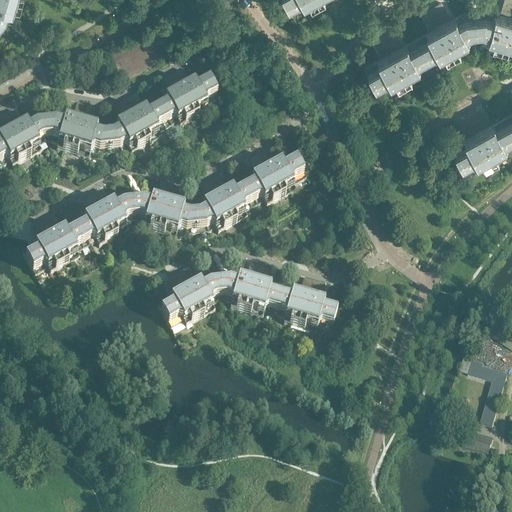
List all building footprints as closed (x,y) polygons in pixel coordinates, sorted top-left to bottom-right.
[(17,11),(20,0),(0,0),(0,29),(2,26),(10,17),(12,10),(17,11)] [(284,0),(290,10),(302,3),(305,8),(318,0),(284,0)] [(511,0),(503,0),(500,11),(501,15),(486,10),(461,13),(450,19),(450,16),(443,4),(440,2),(423,12),(423,15),(429,27),(432,29),(418,37),(421,43),(430,60),(438,56),(440,60),(470,44),(467,39),(474,35),(478,35),(486,37),(485,43),(511,50),(511,0)] [(430,60),(421,43),(418,37),(401,46),(401,43),(394,31),(392,29),(374,39),(374,42),(381,54),(383,56),(364,67),(376,89),(389,83),(392,87),(421,71),(418,66),(430,60)] [(229,102),(224,94),(217,98),(207,79),(189,88),(189,85),(182,73),(180,71),(162,81),(162,84),(169,96),(172,98),(157,106),(170,128),(174,126),(176,131),(209,113),(206,108),(217,102),(220,107),(229,102)] [(158,135),(170,128),(157,106),(140,115),(140,112),(134,100),(131,98),(113,108),(114,111),(120,123),(123,125),(109,132),(105,133),(92,129),(94,127),(98,114),(97,111),(78,105),(76,107),(72,120),(73,124),(58,119),(45,121),(33,122),(22,129),(21,125),(15,113),(12,111),(0,118),(0,134),(1,136),(4,138),(0,140),(0,165),(2,169),(10,165),(12,169),(41,153),(39,148),(46,144),(47,144),(50,144),(58,146),(57,151),(89,161),(90,156),(98,158),(121,155),(122,155),(128,151),(131,156),(160,140),(158,135)] [(505,146),(511,142),(511,126),(506,116),(488,126),(488,122),(481,111),(478,109),(461,119),(461,122),(467,134),(470,135),(464,139),(451,146),(463,169),(476,162),(478,167),(508,151),(505,146)] [(306,181),(293,158),(281,165),(276,168),(276,164),(269,152),(266,151),(249,161),(249,164),(255,176),(258,178),(244,186),(256,208),(264,204),(266,209),(280,201),(278,199),(283,196),(284,199),(296,193),(293,188),(306,181)] [(244,215),(256,208),(244,186),(227,195),(227,191),(220,180),(218,178),(200,187),(200,191),(207,202),(210,204),(196,212),(192,213),(179,209),(181,206),(185,193),(184,190),(165,185),(162,187),(159,200),(159,203),(144,199),(120,202),(108,208),(108,205),(102,193),(99,191),(81,201),(81,204),(88,216),(91,218),(76,226),(80,232),(89,248),(96,244),(99,249),(112,241),(111,239),(115,236),(117,239),(128,233),(125,228),(132,224),(137,224),(145,226),(143,231),(175,240),(177,235),(184,237),(208,235),(215,231),(218,236),(231,228),(230,225),(234,223),(236,226),(247,219),(244,215)] [(89,248),(80,232),(76,226),(59,235),(59,232),(53,220),(50,218),(32,228),(32,230),(39,243),(42,245),(36,248),(22,255),(35,278),(47,271),(50,276),(64,268),(62,266),(67,263),(68,266),(79,260),(77,255),(89,248)] [(278,319),(285,294),(265,288),(268,286),(271,273),(271,270),(251,264),(249,266),(245,279),(246,283),(231,279),(207,281),(195,288),(195,284),(188,272),(185,271),(168,280),(168,284),(174,295),(177,297),(171,301),(158,308),(170,331),(183,324),(185,329),(215,313),(212,308),(219,304),(224,303),(231,305),(230,311),(245,315),(246,312),(250,313),(250,316),(256,318),(262,320),(264,315),(278,319)] [(338,309),(325,305),(319,304),(321,301),(325,288),(324,285),(305,279),(303,282),(299,295),(300,298),(285,294),(278,319),(285,321),(283,326),(298,330),(299,327),(304,329),(303,332),(309,333),(316,335),(317,330),(331,334),(338,309)] [(511,335),(499,327),(491,338),(511,351),(511,335)] [(315,343),(314,350),(323,352),(325,344),(315,343)] [(492,428),(507,376),(471,365),(467,377),(492,384),(480,425),(492,428)] [(493,440),(467,433),(463,448),(488,456),(493,440)]
